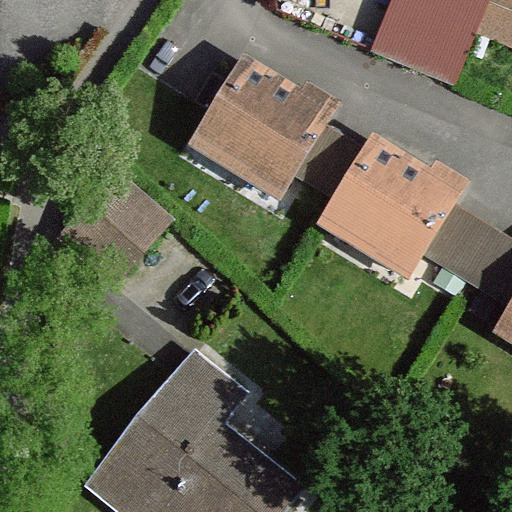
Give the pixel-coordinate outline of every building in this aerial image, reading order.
[(511,0),(393,0),(371,55),(451,87),(475,27),(511,42),(511,0)] [(239,64),(190,145),(275,196),(324,114),(239,64)] [(452,193),(370,144),(321,225),(403,275),(452,193)] [(116,175),(64,237),(116,282),(169,219),(116,175)] [(511,308),(497,333),(511,341),(511,308)] [(93,485),(125,511),(281,511),(301,488),(221,422),(245,392),(199,355),(93,485)]
